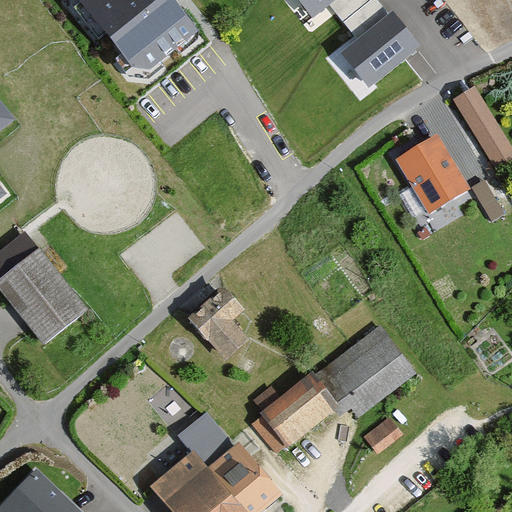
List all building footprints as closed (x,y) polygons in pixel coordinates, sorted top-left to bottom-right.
[(191,35),(163,0),(76,0),(138,77),(191,35)] [(297,0),(311,18),(334,0),(297,0)] [(340,54),(368,88),(420,47),(393,12),(340,54)] [(511,153),(475,92),(456,103),(497,170),(511,160),(511,153)] [(0,197),(4,194),(0,189),(0,130),(10,122),(0,109),(0,197)] [(468,192),(437,141),(400,164),(430,214),(468,192)] [(493,216),(506,209),(489,176),(476,182),(493,216)] [(0,256),(0,286),(44,345),(84,313),(24,238),(0,256)] [(222,291),(186,323),(220,362),(244,341),(229,323),(241,312),(222,291)] [(376,328),(315,377),(356,426),(416,377),(376,328)] [(305,376),(250,421),(281,458),(336,414),(305,376)] [(168,472),(146,489),(164,511),(255,511),(275,497),(206,412),(153,454),(168,472)] [(390,419),(364,439),(379,458),(405,438),(390,419)] [(74,511),(37,476),(2,511),(74,511)]
